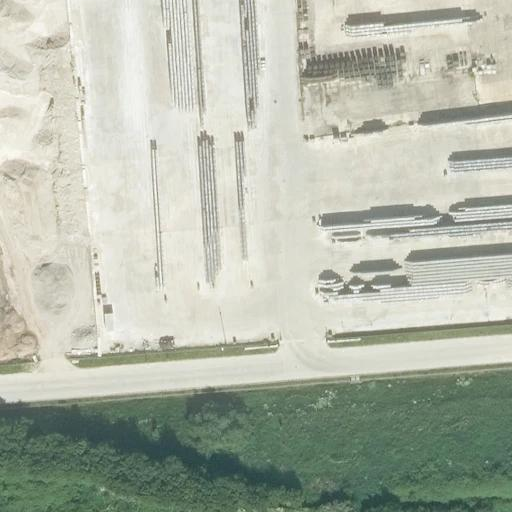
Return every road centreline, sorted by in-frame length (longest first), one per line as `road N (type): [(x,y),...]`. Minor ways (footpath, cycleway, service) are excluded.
road 1 (unclassified): [(0,387),(511,348)]
road 2 (unknown): [(93,0),(118,378)]
road 3 (unknown): [(219,0),(234,162),(239,369)]
road 4 (unknown): [(293,172),(511,148)]
road 5 (unknown): [(293,172),(295,254),(283,365)]
road 6 (unknown): [(280,0),(293,172)]
